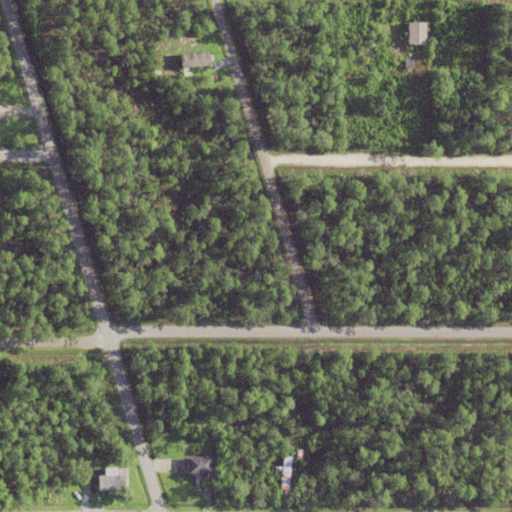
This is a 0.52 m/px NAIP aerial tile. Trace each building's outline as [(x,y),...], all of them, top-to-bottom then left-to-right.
[(406,46),(406,25),(423,25),(423,47),(406,46)] [(179,56),(206,54),(207,68),(180,70),(179,56)] [(411,102),(424,92),(427,96),(415,107),(411,102)] [(131,111),(138,109),(140,116),(133,118),(131,111)] [(280,498),(282,459),(289,459),(288,498),(280,498)] [(198,481),(197,481),(197,478),(185,478),(185,460),(209,460),(210,481),(207,481),(207,482),(198,482),(198,481)] [(265,477),(269,468),(275,470),(272,479),(265,477)] [(55,481),(57,474),(71,478),(69,485),(55,481)] [(96,479),(121,479),(121,493),(96,493),(96,479)]
